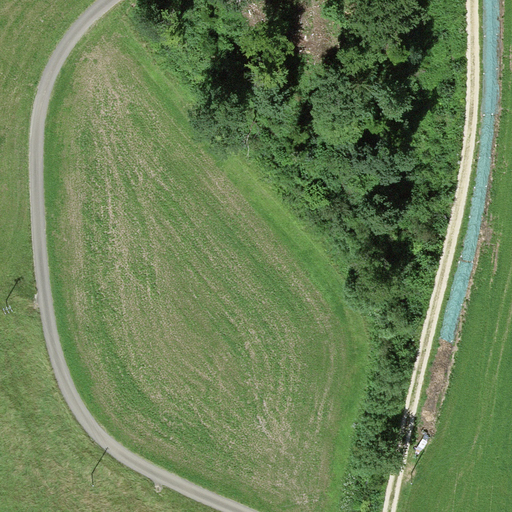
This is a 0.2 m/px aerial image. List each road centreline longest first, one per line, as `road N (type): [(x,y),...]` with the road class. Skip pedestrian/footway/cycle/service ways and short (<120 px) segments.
road 1 (unclassified): [(110,0),(78,29),(42,94),(38,232),(55,354),(85,419),(108,444),(241,511)]
road 2 (track): [(476,0),(472,146),(393,511)]
